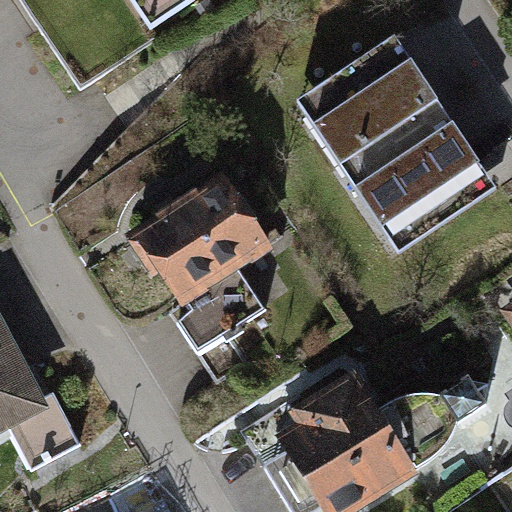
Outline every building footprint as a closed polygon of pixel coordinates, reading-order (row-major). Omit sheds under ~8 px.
[(197,0),(129,0),(152,32),(197,0)] [(390,41),(286,107),(383,258),(487,191),(390,41)] [(260,260),(206,178),(114,239),(168,320),(260,260)] [(511,304),(494,316),(511,343),(511,304)] [(0,339),(0,439),(42,417),(0,339)] [(347,382),(253,442),(298,511),(361,511),(411,480),(347,382)]
